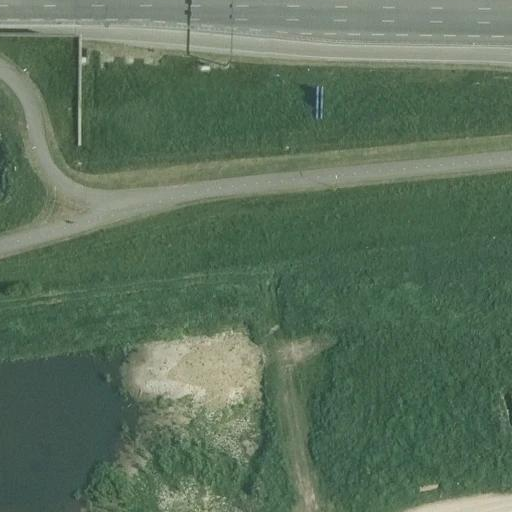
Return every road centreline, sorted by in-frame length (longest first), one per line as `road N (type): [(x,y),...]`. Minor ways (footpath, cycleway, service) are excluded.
road 1 (unclassified): [(0,246),(213,190),(511,160)]
road 2 (primary): [(0,4),(511,11)]
